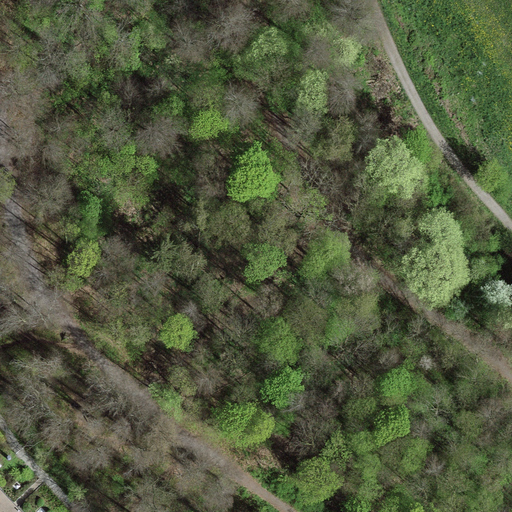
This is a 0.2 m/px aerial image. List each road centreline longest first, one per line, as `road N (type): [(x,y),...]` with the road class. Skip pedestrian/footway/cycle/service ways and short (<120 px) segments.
road 1 (track): [(0,76),(13,106),(31,258),(129,392),(287,511)]
road 2 (track): [(511,387),(308,217),(221,0)]
road 3 (track): [(369,0),(425,120),(511,227)]
